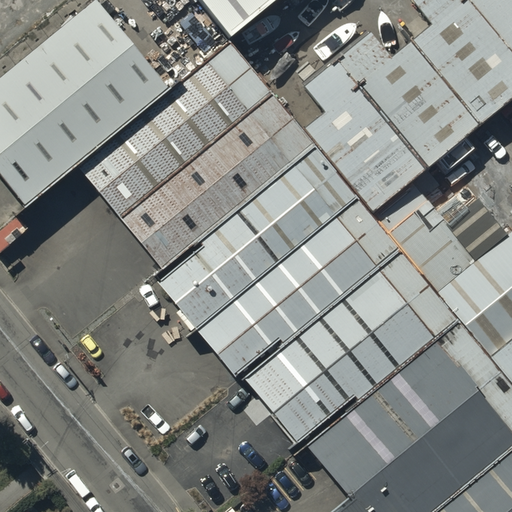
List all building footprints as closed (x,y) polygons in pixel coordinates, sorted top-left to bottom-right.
[(96,0),(0,77),(0,176),(24,206),(169,90),(96,0)] [(200,0),(230,36),(274,0),(200,0)] [(511,99),(511,53),(469,0),(412,0),(432,23),(411,41),(480,125),(511,99)] [(511,0),(469,0),(511,53),(511,0)] [(370,32),(338,58),(428,168),(480,125),(411,41),(392,58),(370,32)] [(272,92),(230,42),(169,90),(78,164),(119,216),(272,92)] [(428,168),(338,58),(304,85),(327,112),(305,129),(374,213),(428,168)] [(272,92),(119,216),(161,268),(313,143),(272,92)] [(153,274),(196,330),(357,198),(313,143),(161,268),(153,274)] [(511,224),(506,229),(471,185),(440,211),(413,181),(374,213),(489,350),(511,332),(511,224)] [(357,198),(196,330),(235,377),(281,339),(285,345),(401,248),(357,198)] [(244,378),(296,442),(355,396),(360,402),(459,320),(401,248),(285,345),(244,378)] [(434,511),(511,448),(511,384),(459,320),(360,402),(308,445),(353,500),(339,511),(434,511)] [(511,332),(489,350),(511,380),(511,332)] [(511,511),(511,448),(434,511),(511,511)]
